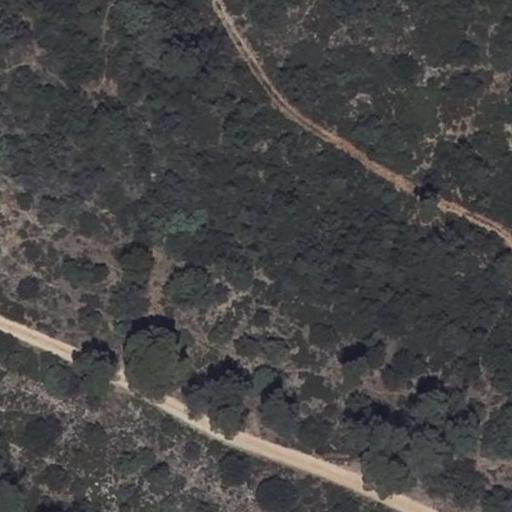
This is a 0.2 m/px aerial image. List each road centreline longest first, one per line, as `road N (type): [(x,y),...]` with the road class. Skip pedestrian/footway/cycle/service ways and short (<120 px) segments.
road 1 (track): [(0,328),(421,511)]
road 2 (track): [(219,0),(279,105),(511,243)]
road 3 (track): [(0,371),(139,438),(239,511)]
